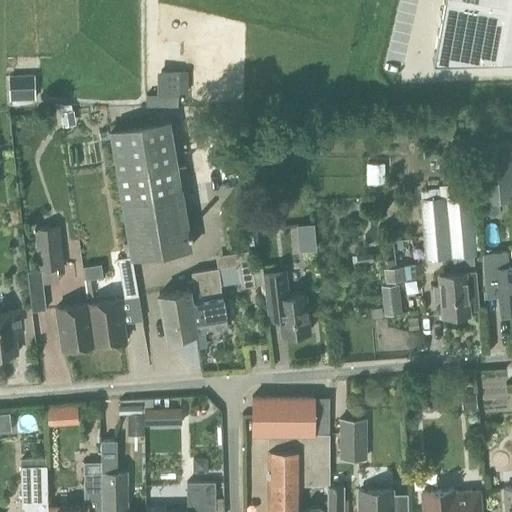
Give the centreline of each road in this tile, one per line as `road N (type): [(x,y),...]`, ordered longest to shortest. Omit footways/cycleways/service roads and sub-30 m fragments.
road 1 (residential): [(227,382),(511,359)]
road 2 (residential): [(0,399),(227,382)]
road 3 (residential): [(227,382),(232,511)]
